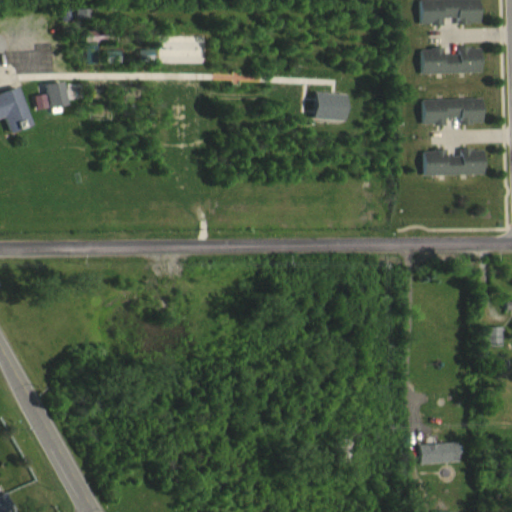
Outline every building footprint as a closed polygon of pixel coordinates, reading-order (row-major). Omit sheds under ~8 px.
[(439,28),(454,27),(454,34),(477,33),(477,8),(416,9),(416,35),(439,34),(439,28)] [(73,19),(73,29),(88,29),(88,18),(73,19)] [(103,52),(102,39),(82,40),(83,52),(103,52)] [(478,57),(454,57),(454,64),(440,65),(440,58),(417,59),(418,84),(478,82),(478,57)] [(104,72),(120,72),(120,60),(104,61),(104,72)] [(63,116),(61,91),(42,93),(45,117),(63,116)] [(66,95),(69,109),(81,107),(79,93),(66,95)] [(29,135),(15,96),(0,101),(0,126),(1,127),(6,143),(29,135)] [(309,129),(343,130),(344,104),(310,102),(309,129)] [(32,119),(44,118),(43,104),(31,105),(32,119)] [(418,109),(419,135),(442,135),(442,128),(457,127),(457,134),(480,134),(479,108),(418,109)] [(481,159),(457,159),(457,166),(443,166),(443,160),(420,160),(420,185),(481,184),(481,159)] [(511,311),(503,311),(503,320),(511,319),(511,311)] [(481,337),(481,356),(499,356),(499,337),(481,337)] [(416,454),(417,474),(456,472),(456,452),(416,454)]
